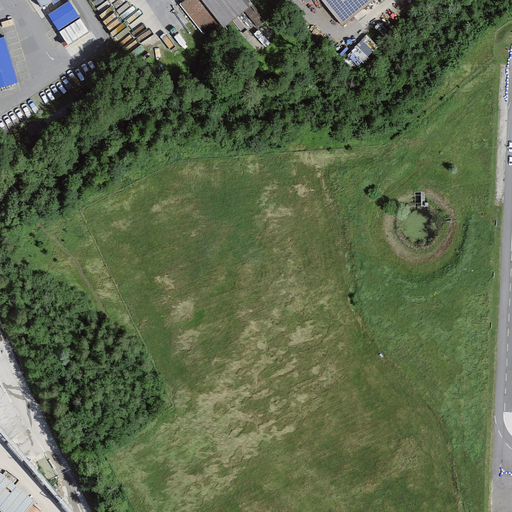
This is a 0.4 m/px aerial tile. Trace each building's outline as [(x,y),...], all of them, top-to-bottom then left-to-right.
[(188,0),(181,6),(204,38),(243,10),(258,30),(265,26),(245,0),(188,0)] [(321,0),(343,27),(375,0),(301,0),(307,6),(314,0),(321,0)] [(72,3),(49,18),(59,34),(82,20),(72,3)] [(0,85),(18,80),(5,34),(0,35),(0,85)] [(349,56),(361,66),(378,45),(366,35),(349,56)] [(24,511),(33,503),(0,475),(0,509),(3,511),(24,511)]
